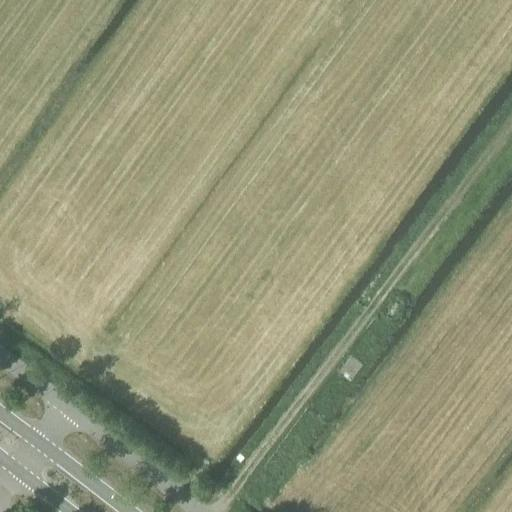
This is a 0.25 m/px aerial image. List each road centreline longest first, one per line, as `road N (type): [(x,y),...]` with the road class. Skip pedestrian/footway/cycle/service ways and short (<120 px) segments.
road 1 (track): [(218,511),(511,125)]
road 2 (residential): [(200,511),(68,408)]
